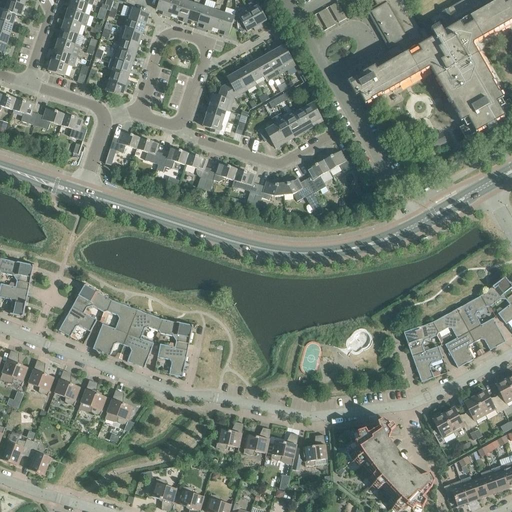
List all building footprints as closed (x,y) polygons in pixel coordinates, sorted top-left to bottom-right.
[(71,0),(68,9),(84,14),(88,4),(75,0),(71,0)] [(159,0),(156,10),(163,12),(162,15),(166,17),(171,0),(159,0)] [(183,0),(182,0),(171,0),(166,17),(170,18),(171,15),(177,17),(183,0)] [(186,23),(193,4),(183,0),(177,17),(183,19),(182,22),(186,23)] [(368,14),(388,49),(390,48),(398,61),(361,82),(360,80),(357,81),(355,77),(347,82),(356,97),(368,90),(373,98),(428,67),(427,65),(430,63),(465,124),(459,127),(465,139),(511,112),(511,104),(508,98),(510,96),(509,93),(507,95),(504,90),(501,92),(504,96),(500,98),(469,44),(466,43),(468,39),(472,41),(491,30),(493,34),(511,23),(511,0),(464,0),(430,20),(435,28),(431,30),(435,37),(425,43),(418,31),(421,30),(404,1),(405,0),(373,0),(377,6),(370,10),(371,12),(368,14)] [(8,1),(5,11),(16,15),(21,17),(24,6),(8,1)] [(348,18),(338,2),(314,15),(323,32),(348,18)] [(245,6),(248,11),(258,29),(262,27),(260,24),(267,20),(258,6),(254,8),(251,3),(245,6)] [(192,21),(198,23),(203,7),(193,4),(186,23),(191,25),(192,21)] [(126,18),(129,19),(145,24),(149,14),(129,7),(126,18)] [(203,7),(198,23),(204,25),(203,29),(207,30),(213,10),(203,7)] [(5,11),(0,9),(0,21),(13,25),(16,15),(5,11)] [(89,16),(84,14),(68,9),(65,19),(81,25),(86,26),(89,16)] [(212,28),(218,30),(224,14),(213,10),(207,30),(211,31),(212,28)] [(248,11),(236,18),(237,25),(238,30),(244,27),(247,32),(253,28),(255,31),(258,29),(248,11)] [(225,32),(223,35),(228,37),(232,23),(237,25),(236,18),(224,14),(218,30),(225,32)] [(122,28),(126,29),(142,35),(145,24),(129,19),(126,18),(122,28)] [(65,19),(61,30),(78,35),(81,25),(65,19)] [(0,21),(0,32),(10,35),(13,25),(0,21)] [(119,39),(122,40),(139,45),(142,35),(126,29),(122,28),(119,39)] [(61,30),(58,40),(74,45),(78,35),(61,30)] [(0,43),(6,46),(10,35),(0,32),(0,43)] [(135,55),(139,45),(122,40),(119,39),(116,49),(135,55)] [(58,40),(55,50),(71,55),(71,56),(77,58),(80,47),(74,45),(58,40)] [(284,46),(274,51),(285,71),(286,71),(285,69),(290,66),(293,67),(295,66),(284,46)] [(111,59),(116,60),(132,66),(135,55),(116,49),(112,59),(111,58),(111,59)] [(71,56),(71,55),(55,50),(51,60),(68,66),(73,68),(77,58),(71,56)] [(265,57),(273,71),(276,77),(285,71),(274,51),(265,57)] [(276,77),(273,71),(265,57),(255,62),(264,77),(267,82),(276,77)] [(107,69),(112,71),(129,76),(132,66),(116,60),(111,59),(107,69)] [(51,60),(48,71),(64,76),(68,66),(51,60)] [(255,62),(246,67),(254,82),(264,77),(255,62)] [(246,67),(236,73),(247,91),(256,85),(254,82),(246,67)] [(77,82),(83,84),(87,72),(81,70),(77,82)] [(127,80),(129,76),(112,71),(109,81),(125,86),(127,87),(129,81),(127,80)] [(247,91),(236,73),(227,78),(229,83),(221,88),(234,98),(247,91)] [(125,86),(109,81),(106,80),(102,91),(122,97),(124,92),(125,93),(127,87),(125,86)] [(209,106),(226,111),(229,113),(234,98),(221,88),(218,97),(213,95),(211,94),(209,101),(211,101),(209,106)] [(0,111),(1,110),(2,107),(12,111),(16,99),(14,99),(14,97),(9,97),(0,94),(0,111)] [(303,109),(313,127),(323,121),(318,112),(323,109),(317,98),(311,101),(313,103),(303,109)] [(18,100),(16,99),(12,111),(23,114),(21,122),(34,126),(38,115),(32,113),(35,105),(23,102),(19,99),(18,100)] [(209,106),(206,116),(222,121),(227,123),(230,113),(229,113),(226,111),(209,106)] [(58,113),(46,109),(43,116),(38,115),(34,126),(48,130),(50,123),(61,126),(64,115),(63,114),(63,113),(58,113)] [(303,109),(293,114),(304,132),(313,127),(303,109)] [(66,116),(64,115),(61,126),(72,130),(69,137),(83,142),(86,130),(81,128),(83,121),(72,117),(67,114),(66,116)] [(272,120),(275,125),(285,143),(294,138),(284,120),(281,114),(272,120)] [(284,120),(294,138),(304,132),(293,114),(284,120)] [(221,130),(222,127),(221,125),(222,121),(206,116),(203,127),(211,129),(210,132),(218,135),(219,131),(221,130)] [(275,149),(285,143),(275,125),(265,130),(263,128),(258,131),(264,142),(270,139),(275,149)] [(243,128),(237,126),(236,130),(235,134),(241,136),(242,132),(243,128)] [(113,138),(110,150),(123,154),(126,146),(136,150),(140,138),(121,132),(119,140),(113,138)] [(442,132),(430,139),(435,149),(447,142),(442,132)] [(158,165),(162,154),(156,152),(159,144),(140,138),(136,150),(147,153),(145,161),(152,164),(158,165)] [(174,162),(185,166),(189,154),(170,148),(168,156),(162,154),(158,165),(156,171),(163,173),(164,167),(172,170),(174,162)] [(343,173),(355,166),(350,156),(344,158),(340,152),(323,161),(329,172),(339,166),(343,173)] [(205,168),(207,160),(189,154),(185,166),(196,169),(196,172),(196,174),(197,176),(199,177),(201,178),(201,179),(207,181),(210,170),(205,168)] [(310,178),(305,181),(311,191),(312,193),(313,194),(326,187),(320,177),(329,172),(323,161),(306,171),(310,178)] [(216,171),(210,170),(207,181),(204,191),(210,193),(214,181),(218,183),(222,181),(223,178),(233,181),(237,170),(218,164),(216,171)] [(252,206),(255,197),(259,185),(253,183),(256,176),(237,170),(233,181),(244,185),(244,187),(245,190),(250,192),(246,204),(252,206)] [(311,191),(305,181),(300,184),(297,179),(289,184),(282,184),(283,196),(293,195),(297,202),(312,193),(311,191)] [(265,187),(259,185),(255,197),(269,201),(271,196),(274,197),(283,196),(282,184),(275,185),(266,182),(265,187)] [(33,266),(4,260),(3,260),(0,268),(0,273),(0,274),(1,274),(13,277),(16,282),(29,284),(34,264),(33,264),(33,266)] [(480,296),(486,307),(489,307),(490,307),(499,300),(505,300),(511,295),(511,287),(504,277),(503,276),(504,278),(480,296)] [(28,291),(29,284),(16,282),(16,284),(15,287),(15,288),(28,291)] [(107,312),(111,301),(85,286),(86,284),(85,283),(75,302),(87,308),(92,307),(103,313),(104,313),(107,312)] [(23,318),(27,297),(28,291),(15,288),(15,287),(9,286),(0,284),(0,286),(0,298),(10,300),(12,303),(10,311),(10,314),(8,314),(8,315),(23,318)] [(490,307),(489,307),(486,307),(480,296),(480,297),(456,310),(469,332),(481,326),(481,325),(478,321),(475,316),(476,312),(485,307),(488,312),(492,312),(490,307)] [(105,318),(107,312),(117,316),(119,319),(115,329),(115,330),(127,335),(137,310),(111,301),(107,312),(104,313),(103,313),(101,318),(105,318)] [(84,313),(85,311),(87,308),(75,302),(72,307),(83,314),(84,313)] [(509,305),(502,310),(497,314),(498,315),(506,325),(511,320),(511,303),(509,306),(509,305)] [(97,321),(89,317),(84,313),(83,314),(72,307),(58,331),(71,338),(72,338),(70,337),(72,334),(76,328),(79,326),(90,333),(97,321)] [(137,310),(127,335),(140,340),(141,339),(145,329),(148,328),(158,332),(156,337),(159,339),(160,334),(158,332),(162,320),(137,310)] [(456,310),(433,323),(432,323),(438,334),(436,337),(439,341),(441,339),(438,333),(448,328),(451,329),(454,334),(456,339),(457,339),(469,332),(456,310)] [(484,341),(489,351),(506,342),(493,319),(481,325),(481,326),(469,332),(475,343),(480,340),(484,341)] [(193,324),(192,326),(163,320),(162,320),(158,332),(160,334),(172,337),(176,342),(189,345),(193,324)] [(424,341),(436,337),(438,334),(432,323),(418,328),(404,333),(403,331),(402,331),(403,333),(409,351),(422,346),(424,341)] [(114,345),(117,344),(123,346),(127,335),(115,330),(115,329),(102,325),(92,350),(110,356),(114,345)] [(475,343),(469,332),(457,339),(456,339),(444,345),(445,346),(457,369),(473,360),(468,350),(469,346),(475,343)] [(140,340),(127,335),(123,346),(129,348),(131,352),(127,363),(144,369),(153,344),(141,339),(140,340)] [(187,351),(189,345),(176,342),(175,345),(174,348),(187,351)] [(174,348),(168,346),(160,345),(157,358),(169,361),(171,363),(170,371),(169,374),(167,374),(167,375),(182,378),(186,357),(187,351),(174,348)] [(424,352),(423,349),(422,346),(409,351),(412,357),(424,352)] [(438,347),(430,350),(424,352),(412,357),(421,383),(440,376),(439,374),(432,374),(429,367),(431,364),(443,360),(438,347)] [(21,387),(28,369),(20,366),(18,364),(19,354),(11,351),(0,379),(0,381),(0,380),(8,383),(12,383),(15,385),(21,385),(21,387)] [(44,374),(45,364),(37,361),(27,388),(29,384),(39,388),(38,392),(41,395),(47,395),(47,397),(54,379),(46,376),(44,374)] [(80,388),(73,386),(70,384),(71,374),(63,371),(53,398),(55,394),(65,398),(64,402),(67,404),(74,405),(73,407),(80,388)] [(501,395),(496,398),(503,411),(508,408),(506,404),(511,400),(511,390),(506,379),(496,385),(499,392),(501,395)] [(77,414),(79,410),(87,412),(91,412),(93,414),(100,415),(99,416),(100,417),(107,398),(99,395),(96,394),(97,384),(89,381),(78,411),(77,414)] [(103,424),(105,420),(113,422),(117,422),(120,424),(126,425),(124,432),(127,433),(134,424),(128,421),(129,417),(132,416),(133,413),(132,411),(133,408),(125,405),(122,403),(123,394),(115,391),(103,424)] [(490,401),(488,398),(489,397),(485,391),(474,397),(485,416),(495,410),(497,414),(503,411),(496,398),(490,401)] [(475,421),(485,416),(474,397),(464,403),(467,409),(468,409),(469,412),(464,415),(471,428),(477,425),(475,421)] [(453,433),(463,427),(466,431),(471,428),(464,415),(459,418),(457,415),(453,408),(443,414),(453,433)] [(438,430),(433,433),(440,446),(445,443),(443,439),(453,433),(443,414),(433,420),(436,427),(436,426),(438,430)] [(358,433),(359,439),(355,442),(352,439),(349,435),(351,439),(354,442),(355,443),(357,447),(351,454),(354,460),(344,467),(345,468),(355,461),(359,466),(363,465),(371,476),(369,479),(373,484),(364,492),(364,493),(373,485),(378,490),(382,488),(391,498),(389,502),(393,507),(388,511),(389,511),(394,507),(399,511),(407,506),(412,510),(413,511),(412,510),(416,506),(422,508),(422,509),(426,501),(422,498),(432,487),(434,481),(430,474),(420,477),(403,459),(388,440),(390,437),(398,436),(402,437),(398,436),(399,431),(397,428),(400,425),(399,425),(396,427),(395,427),(392,424),(389,425),(383,419),(378,423),(379,427),(368,434),(366,430),(357,432),(358,433)] [(244,425),(235,423),(231,431),(228,432),(220,430),(216,449),(216,448),(222,450),(225,450),(227,446),(238,448),(237,453),(238,453),(244,425)] [(243,455),(244,453),(249,456),(253,456),(254,452),(266,454),(265,458),(271,430),(263,429),(259,437),(255,437),(247,436),(243,455)] [(291,471),(298,436),(290,434),(286,443),(282,443),(274,441),(270,460),(271,460),(271,459),(277,462),(280,461),(283,464),(291,466),(291,471)] [(314,446),(311,447),(303,448),(305,468),(305,466),(311,467),(315,466),(315,461),(326,460),(327,464),(324,436),(315,437),(314,446)] [(28,456),(33,442),(27,440),(26,442),(18,441),(16,446),(6,442),(9,443),(3,460),(0,458),(0,459),(18,466),(22,454),(28,456)] [(33,442),(28,456),(33,459),(29,471),(46,477),(47,477),(44,476),(50,459),(53,460),(36,453),(39,444),(33,442)] [(301,460),(294,459),(292,470),(299,472),(301,460)] [(511,467),(510,463),(500,467),(502,471),(509,489),(511,487),(511,467)] [(480,474),(482,478),(488,496),(498,493),(492,474),(490,471),(480,474)] [(509,489),(502,471),(492,474),(498,493),(509,489)] [(287,490),(290,477),(283,475),(280,489),(287,490)] [(478,500),(488,496),(482,478),(472,482),(478,500)] [(150,492),(152,495),(151,497),(159,499),(162,501),(161,511),(166,511),(169,511),(178,486),(177,485),(176,490),(165,487),(165,482),(163,480),(156,480),(157,479),(156,479),(154,488),(151,489),(150,492)] [(462,485),(460,481),(443,488),(449,502),(448,499),(454,497),(457,507),(468,504),(461,485),(462,485)] [(472,482),(462,485),(461,485),(468,504),(478,500),(472,482)] [(186,507),(189,509),(188,511),(199,511),(205,493),(204,493),(203,498),(192,495),(193,490),(190,488),(184,488),(184,487),(184,486),(178,505),(186,507)] [(211,494),(205,511),(229,511),(232,501),(231,506),(220,502),(220,498),(217,496),(211,496),(211,494)]
